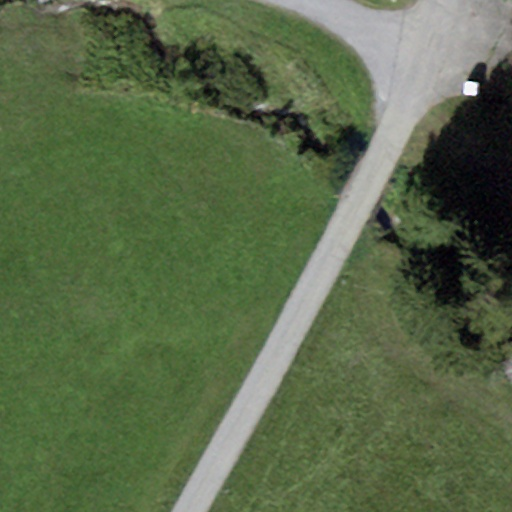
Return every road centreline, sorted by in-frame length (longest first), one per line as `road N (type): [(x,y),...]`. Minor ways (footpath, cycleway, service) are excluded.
road 1 (residential): [(442,0),(428,57),(191,511)]
road 2 (track): [(303,0),(428,57)]
